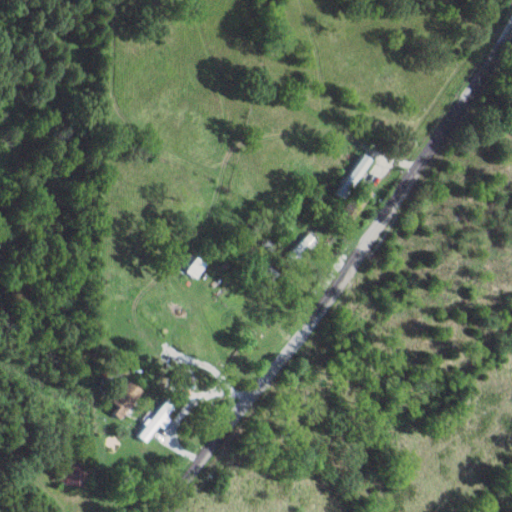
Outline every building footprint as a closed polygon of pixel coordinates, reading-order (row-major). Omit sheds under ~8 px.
[(338,180),(348,187),(366,159),(357,153),(338,180)] [(367,193),(356,184),(336,210),(348,219),(367,193)] [(312,240),(302,232),(283,255),(293,263),(312,240)] [(192,278),(200,261),(189,256),(180,272),(192,278)] [(251,267),(264,280),(272,273),(259,260),(251,267)] [(105,412),(112,418),(136,389),(122,379),(105,400),(111,405),(105,412)] [(169,404),(160,397),(129,435),(140,443),(161,417),(160,415),(169,404)]
